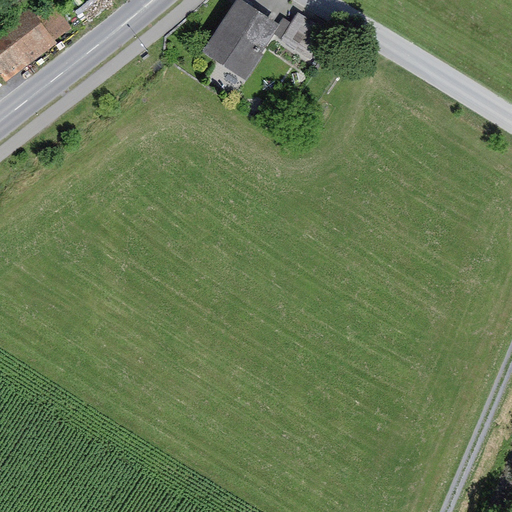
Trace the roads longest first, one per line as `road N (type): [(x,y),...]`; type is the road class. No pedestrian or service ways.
road 1 (unclassified): [(319,0),(511,120)]
road 2 (tertiary): [(153,0),(0,121)]
road 3 (track): [(511,353),(449,511)]
